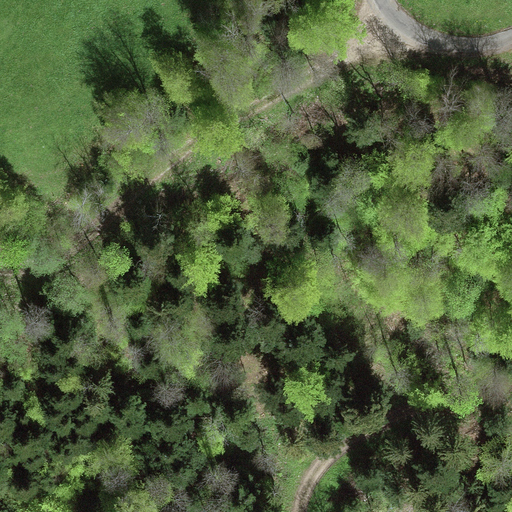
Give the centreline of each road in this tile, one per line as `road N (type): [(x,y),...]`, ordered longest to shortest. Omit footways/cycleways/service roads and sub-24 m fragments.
road 1 (track): [(388,10),(121,201)]
road 2 (track): [(511,383),(424,402),(374,423),(309,474),(299,511)]
road 3 (track): [(0,268),(61,258),(121,201)]
road 4 (unclassified): [(383,0),(421,37),(453,44),(511,37)]
